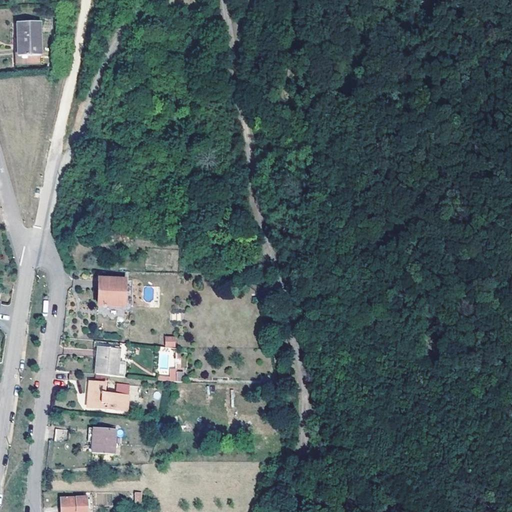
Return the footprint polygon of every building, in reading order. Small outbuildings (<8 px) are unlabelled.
[(0,8),(0,48),(14,47),(11,8),(0,8)] [(16,54),(43,54),(42,20),(16,20),(16,54)] [(98,277),(97,304),(123,305),(123,278),(98,277)] [(164,347),(175,347),(176,336),(164,336),(164,347)] [(103,373),(114,374),(132,375),(133,360),(125,359),(126,348),(105,346),(103,373)] [(85,371),(69,370),(68,378),(84,379),(85,371)] [(88,392),(113,393),(113,391),(105,390),(106,380),(89,380),(88,392)] [(101,407),(128,409),(130,394),(113,393),(88,392),(87,402),(101,403),(101,407)] [(71,442),(73,430),(60,428),(59,440),(71,442)] [(90,452),(113,454),(116,431),(93,428),(90,452)] [(82,511),(82,496),(57,498),(58,511),(82,511)]
